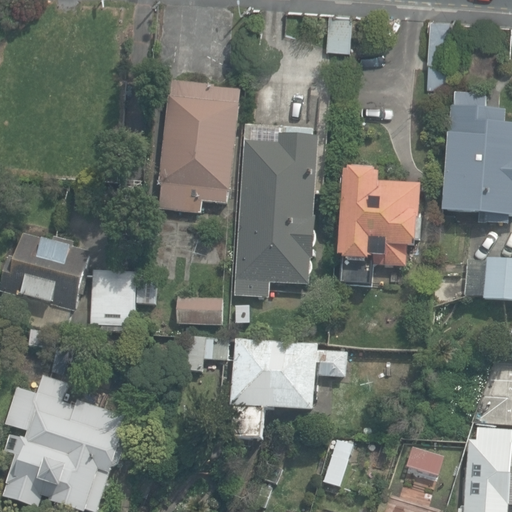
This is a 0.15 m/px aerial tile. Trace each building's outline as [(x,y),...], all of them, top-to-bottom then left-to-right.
[(328,50),(351,52),(353,17),(331,15),(328,50)] [(428,89),(450,91),(455,22),(433,21),(428,89)] [(0,118),(116,128),(120,74),(80,71),(81,66),(26,62),(25,67),(0,64),(0,118)] [(161,209),(202,214),(203,202),(227,204),(229,192),(231,192),(243,91),(175,83),(173,98),(171,98),(161,185),(164,185),(161,209)] [(479,214),(479,223),(510,226),(510,218),(511,217),(511,124),(507,125),(507,112),(485,110),(486,96),(456,94),(456,108),(452,107),(445,212),(479,214)] [(236,296),(271,299),(272,284),(311,286),(312,260),(316,260),(319,219),(316,218),(321,137),(315,136),(315,130),(247,126),(236,296)] [(427,249),(429,215),(422,215),(424,187),(381,184),(382,169),(343,167),(337,257),(344,258),(342,286),(373,288),(375,267),(378,267),(378,272),(416,274),(417,264),(421,264),(422,248),(427,249)] [(55,244),(25,236),(19,260),(12,258),(2,294),(5,295),(0,314),(0,318),(66,336),(73,312),(78,314),(82,296),(85,297),(86,294),(103,298),(108,277),(89,271),(94,254),(75,249),(77,244),(56,238),(55,244)] [(484,300),(511,301),(511,259),(487,258),(484,300)] [(109,325),(135,328),(139,286),(113,284),(109,321),(109,325)] [(157,308),(159,288),(141,286),(139,306),(157,308)] [(179,324),(224,326),(225,300),(180,299),(179,324)] [(237,323),(251,324),(250,306),(236,307),(237,323)] [(30,346),(58,350),(60,335),(32,331),(30,346)] [(421,350),(428,345),(426,338),(419,336),(413,341),(415,348),(421,350)] [(172,370),(204,373),(207,340),(174,338),(172,370)] [(207,361),(229,362),(230,340),(208,339),(207,361)] [(234,439),(264,441),(266,410),(317,413),(319,376),(347,378),(349,353),(321,351),(322,346),(237,340),(233,406),(236,407),(234,439)] [(49,505),(69,511),(101,511),(125,441),(122,440),(128,419),(79,403),(77,407),(65,404),(71,386),(44,378),(39,395),(18,389),(7,426),(28,433),(31,424),(35,425),(29,442),(18,438),(12,455),(17,456),(4,498),(41,510),(45,498),(51,500),(49,505)] [(467,500),(465,511),(511,511),(511,429),(479,427),(479,438),(471,438),(468,473),(463,473),(461,500),(467,500)] [(363,458),(389,465),(394,447),(367,439),(367,440),(361,440),(358,455),(363,456),(363,458)] [(409,446),(403,467),(431,474),(437,454),(409,446)]
